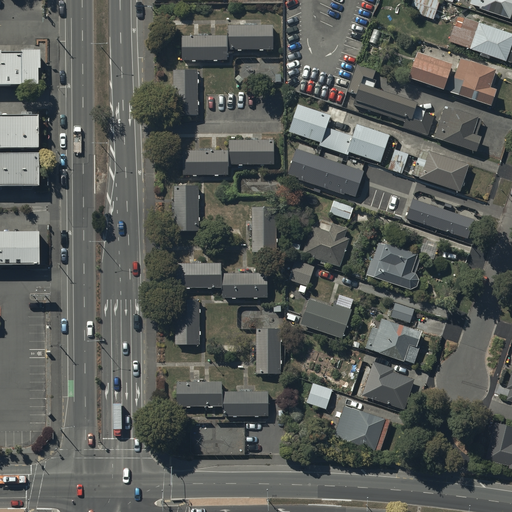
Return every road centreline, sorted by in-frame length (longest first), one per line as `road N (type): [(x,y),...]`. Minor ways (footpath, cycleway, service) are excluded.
road 1 (primary): [(85,485),(81,0)]
road 2 (primary): [(121,0),(122,484)]
road 3 (trunk): [(122,484),(371,488),(511,504)]
road 4 (residential): [(511,234),(460,388)]
